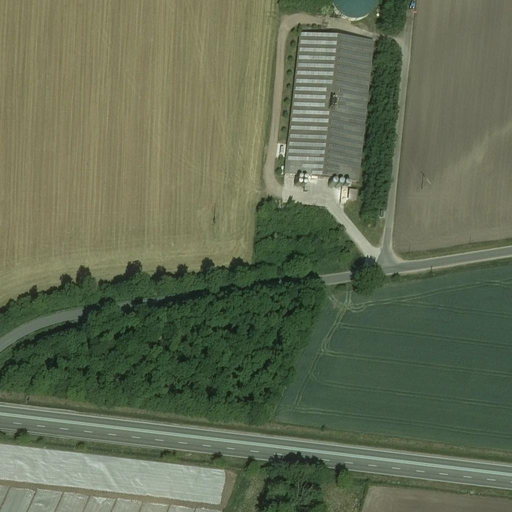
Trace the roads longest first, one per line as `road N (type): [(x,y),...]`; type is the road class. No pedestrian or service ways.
road 1 (trunk): [(0,416),(511,478)]
road 2 (unclassified): [(385,270),(79,315),(0,348)]
road 3 (unclassified): [(413,0),(385,270)]
road 4 (track): [(328,278),(319,321),(279,406),(284,412)]
road 5 (unclassified): [(511,252),(385,270)]
